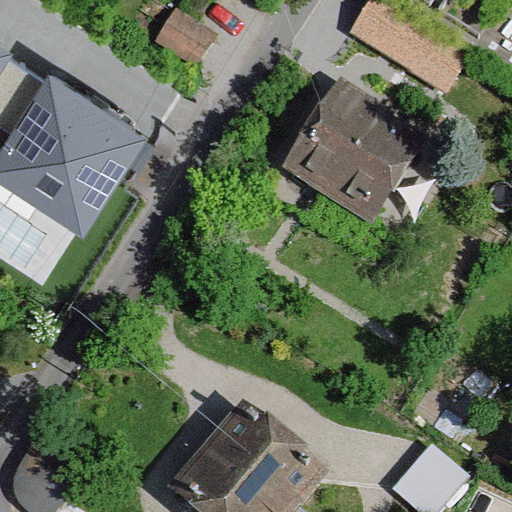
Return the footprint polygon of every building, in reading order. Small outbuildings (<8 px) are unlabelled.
[(407,31),(363,4),(351,24),(395,52),(407,31)] [(218,43),(177,16),(161,42),(202,69),(218,43)] [(59,70),(0,160),(0,164),(86,221),(148,127),(59,70)] [(343,102),(298,172),(374,221),(419,151),(343,102)] [(319,481),(247,420),(183,495),(203,511),(292,511),(295,510),(319,481)] [(405,486),(439,511),(447,511),(478,473),(439,443),(405,486)]
